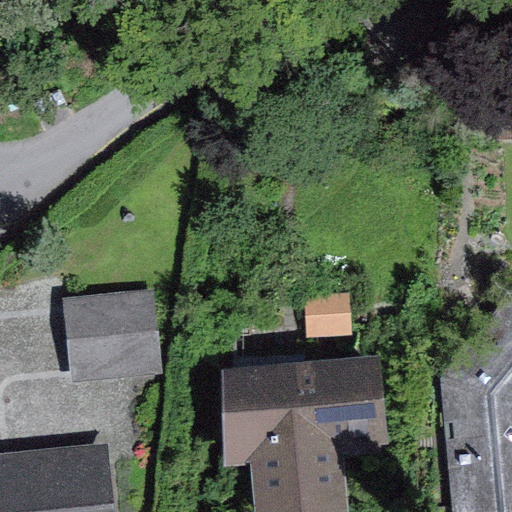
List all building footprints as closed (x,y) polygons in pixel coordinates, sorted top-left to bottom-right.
[(346,298),(307,299),(308,331),(347,330),(346,298)] [(148,299),(72,307),(78,371),(154,363),(148,299)] [(511,511),(511,313),(451,389),(462,510),(464,511),(511,511)] [(264,381),(231,385),(232,447),(265,444),(271,511),(331,511),(325,438),(375,433),(370,371),(311,376),(310,366),(263,370),(264,381)] [(0,511),(106,511),(101,459),(0,470),(0,511)]
